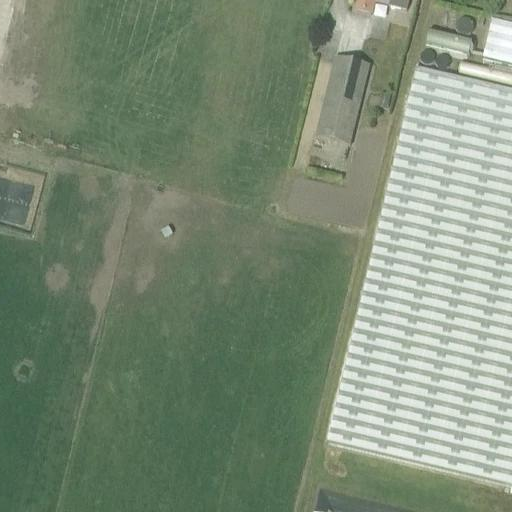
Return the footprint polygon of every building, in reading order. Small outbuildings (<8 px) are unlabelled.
[(358,0),(355,14),(371,17),(373,6),(374,0),(385,0),(390,1),(388,10),(406,14),(409,0),(358,0)] [(457,37),(461,38),(466,38),(468,38),(470,35),(471,33),(471,29),(471,27),(469,24),(466,22),(461,22),(456,24),(454,27),(454,30),(454,33),(457,37)] [(511,93),(416,71),(327,446),(511,490),(511,28),(491,23),(482,62),(511,69),(511,93)] [(427,52),(470,54),(471,40),(428,38),(427,52)] [(424,67),(427,67),(429,66),(432,63),(433,59),(432,56),(431,54),(427,53),(424,54),(422,55),(420,56),(420,60),(420,62),(422,65),(424,67)] [(437,71),(441,72),(443,72),(446,71),(448,66),(448,63),(446,60),(445,59),(443,58),(439,59),(436,60),(435,62),(434,66),(436,70),(437,71)] [(313,140),(348,149),(368,69),(333,60),(313,140)] [(380,96),(377,110),(387,112),(390,98),(380,96)]
